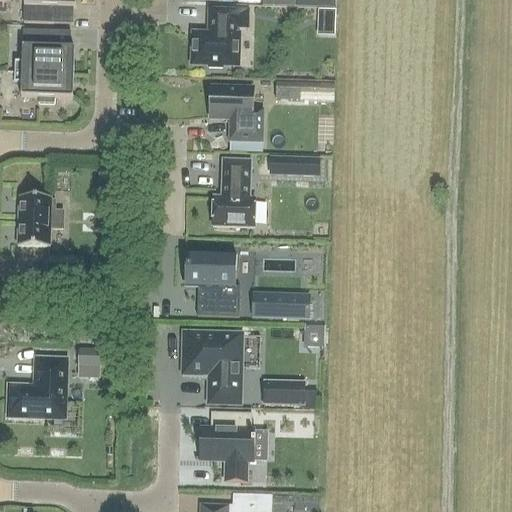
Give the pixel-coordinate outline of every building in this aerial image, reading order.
[(28,0),(29,4),(24,4),(23,23),(53,24),(54,7),(76,7),(76,5),(70,5),(70,0),(28,0)] [(209,33),(193,33),(192,64),(208,64),(208,67),(223,68),(223,65),(238,65),(239,34),(236,34),(236,26),(247,27),(248,10),(210,9),(209,33)] [(333,10),(317,9),(317,21),(333,22),(333,10)] [(23,30),(22,49),(27,49),(27,62),(15,62),(15,72),(74,74),(74,63),(68,63),(69,51),(74,51),(74,49),(52,48),(53,31),(23,30)] [(74,74),(15,72),(14,83),(26,83),(26,95),(21,95),(21,97),(38,98),(38,104),(54,104),(55,98),(73,99),(73,97),(67,97),(68,84),(73,84),(74,74)] [(328,86),(279,84),(278,94),(315,96),(315,103),(327,104),(328,86)] [(211,88),(210,118),(229,119),(228,143),(228,153),(262,154),(262,144),(264,111),(252,111),(253,90),(211,88)] [(250,163),(222,162),(221,199),(213,199),(212,228),(253,229),(254,200),(249,200),(250,163)] [(116,191),(117,173),(98,172),(97,190),(116,191)] [(63,229),(63,212),(55,212),(55,202),(51,201),(51,198),(19,197),(18,246),(50,247),(50,229),(63,229)] [(184,262),(184,288),(201,288),(201,297),(197,297),(197,316),(195,316),(195,318),(237,319),(237,286),(232,286),(233,252),(187,251),(186,262),(184,262)] [(77,259),(47,257),(46,277),(76,279),(77,259)] [(285,295),(252,295),(252,320),(285,321),(285,295)] [(211,404),(239,404),(240,338),(185,337),(184,374),(205,375),(211,381),(211,404)] [(76,373),(98,373),(98,354),(76,353),(76,373)] [(37,362),(36,390),(10,389),(9,417),(63,419),(65,363),(37,362)] [(263,381),(262,406),(304,408),(305,383),(263,381)] [(200,431),(200,461),(225,462),(224,483),(246,484),(247,463),(252,463),(253,433),(249,433),(249,415),(213,415),(213,432),(200,431)] [(269,511),(270,496),(233,495),(233,509),(227,509),(201,508),(201,511),(269,511)]
